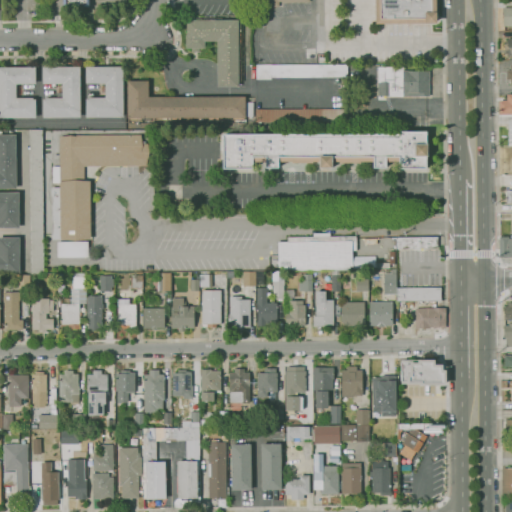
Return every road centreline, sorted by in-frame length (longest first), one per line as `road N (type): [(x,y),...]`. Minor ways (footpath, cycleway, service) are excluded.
road 1 (residential): [(461,344),(0,351)]
road 2 (primary): [(484,277),(479,0)]
road 3 (primary): [(485,511),(484,277)]
road 4 (residential): [(155,0),(155,38),(0,39)]
road 5 (primary): [(456,0),(460,179)]
road 6 (primary): [(461,378),(461,511)]
